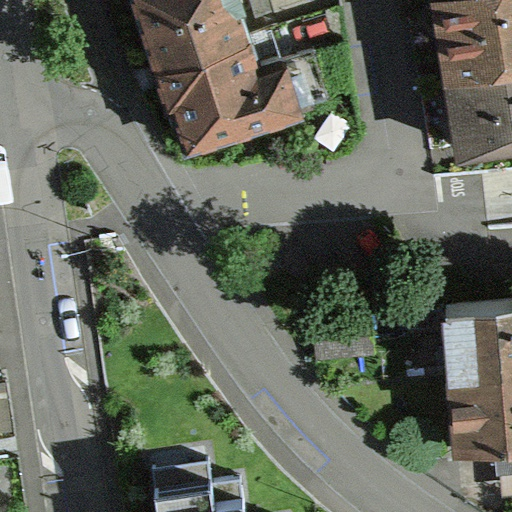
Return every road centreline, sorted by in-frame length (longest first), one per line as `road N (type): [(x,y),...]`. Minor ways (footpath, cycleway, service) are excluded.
road 1 (residential): [(430,511),(356,456),(254,356),(146,183)]
road 2 (residential): [(15,98),(74,511)]
road 3 (residential): [(146,183),(356,168),(405,106),(383,0)]
road 4 (residential): [(146,183),(68,104),(15,98)]
